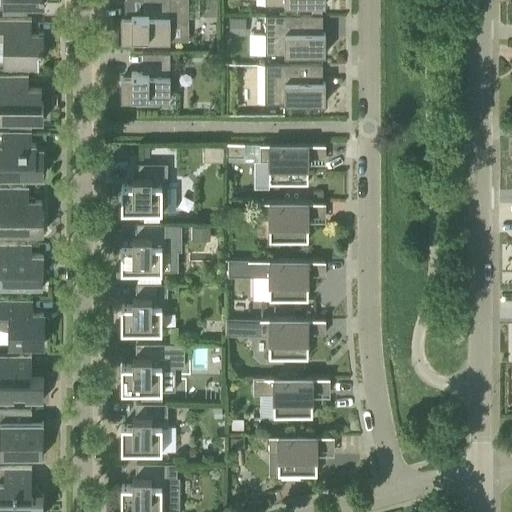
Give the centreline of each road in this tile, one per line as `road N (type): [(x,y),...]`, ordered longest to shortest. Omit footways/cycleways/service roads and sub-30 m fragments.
road 1 (residential): [(79,511),(76,0)]
road 2 (residential): [(368,0),(366,368),(396,485)]
road 3 (residential): [(481,381),(433,377),(422,368),(424,0)]
road 4 (residential): [(481,381),(483,0)]
